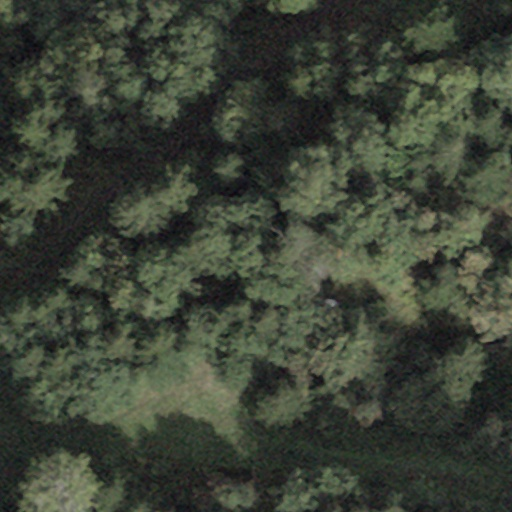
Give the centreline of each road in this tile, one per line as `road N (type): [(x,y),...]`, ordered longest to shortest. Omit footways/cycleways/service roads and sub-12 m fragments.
road 1 (track): [(0,420),(511,470)]
road 2 (track): [(0,304),(360,0)]
